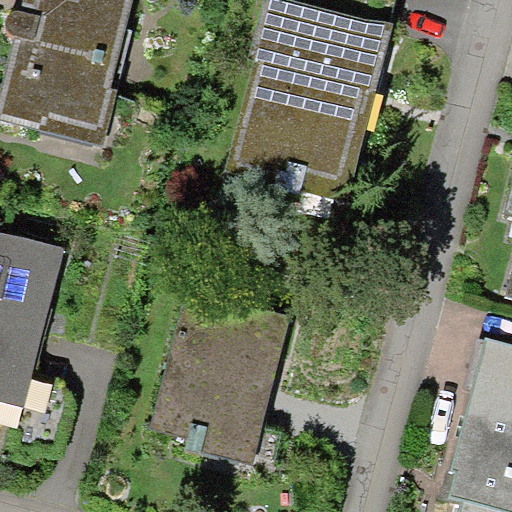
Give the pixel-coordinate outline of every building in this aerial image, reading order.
[(25,0),(21,16),(17,15),(12,16),(8,19),(6,23),(4,27),(4,30),(5,34),(7,37),(10,41),(14,42),(0,97),(0,121),(105,149),(119,94),(110,92),(133,0),(25,0)] [(389,35),(270,4),(255,63),(260,67),(232,179),(345,208),(373,99),(389,35)] [(47,321),(65,254),(0,237),(0,403),(24,410),(47,321)] [(291,322),(186,295),(152,426),(187,435),(183,449),(253,467),(270,404),(291,322)] [(454,475),(448,501),(459,504),(456,511),(511,511),(511,346),(486,340),(451,474),(454,475)]
